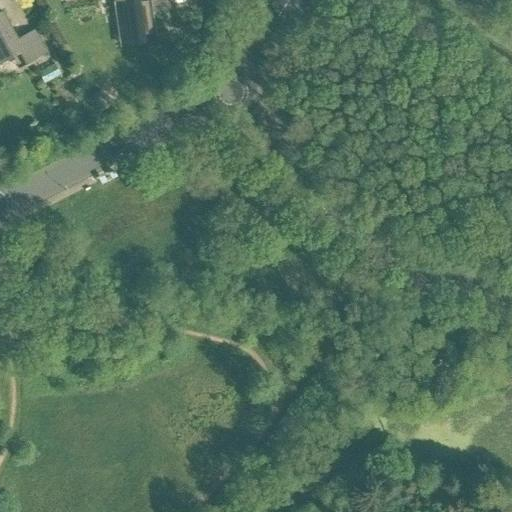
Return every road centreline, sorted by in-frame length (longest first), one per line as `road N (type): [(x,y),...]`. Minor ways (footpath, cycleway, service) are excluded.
road 1 (unclassified): [(229,92),(298,171),(388,254),(511,298)]
road 2 (tertiary): [(0,204),(229,92)]
